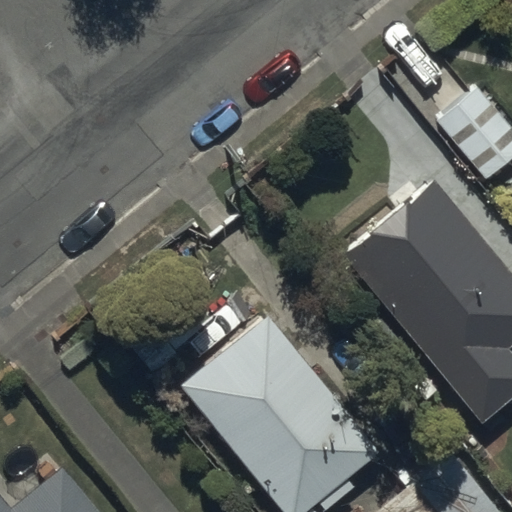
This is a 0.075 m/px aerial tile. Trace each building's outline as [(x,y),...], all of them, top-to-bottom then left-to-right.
[(429,104),(478,163),(511,134),(511,122),(468,71),(429,104)] [(511,152),(502,161),(511,172),(511,152)] [(511,319),(511,270),(425,162),(398,182),(394,178),(355,209),(359,213),(336,235),(474,405),(511,373),(511,349),(497,331),(511,319)] [(148,356),(196,311),(149,262),(102,307),(148,356)] [(369,433),(258,295),(171,364),(236,445),(216,460),(256,511),(319,511),(301,488),(308,483),(317,495),(348,470),(338,458),(369,433)] [(493,511),(503,504),(443,436),(370,499),(381,511),(493,511)] [(95,501),(57,454),(4,497),(0,491),(0,511),(85,511),(95,501)]
